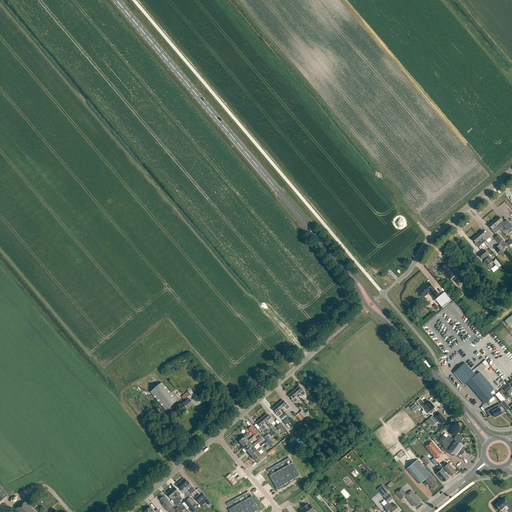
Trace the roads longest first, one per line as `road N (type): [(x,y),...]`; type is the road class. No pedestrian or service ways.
road 1 (primary): [(346,271),(115,0)]
road 2 (unclassified): [(398,281),(430,238),(511,169)]
road 3 (primary): [(489,442),(391,325)]
road 4 (residential): [(216,435),(329,340)]
